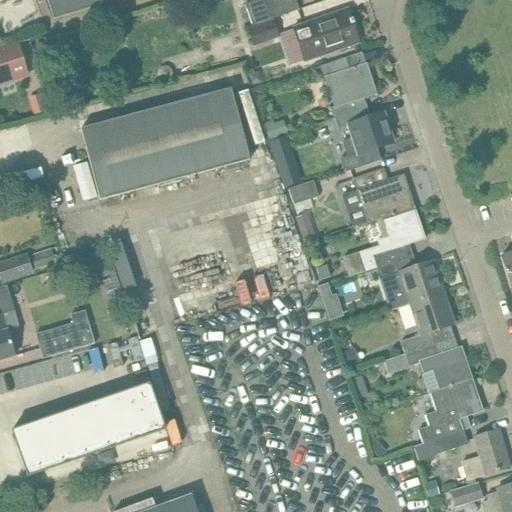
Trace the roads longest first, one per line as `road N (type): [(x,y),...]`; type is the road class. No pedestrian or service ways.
road 1 (residential): [(467,241),(401,44),(407,0)]
road 2 (residential): [(511,375),(467,241)]
